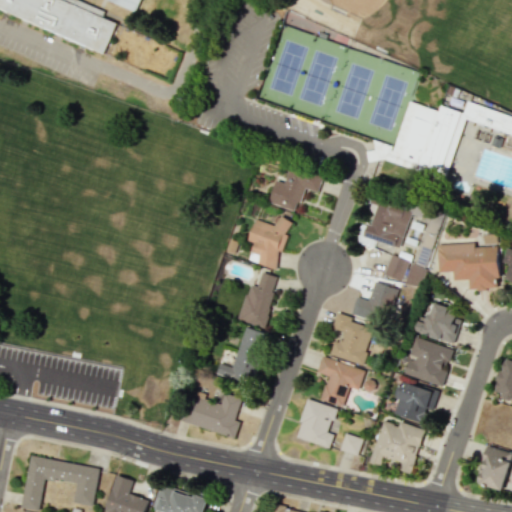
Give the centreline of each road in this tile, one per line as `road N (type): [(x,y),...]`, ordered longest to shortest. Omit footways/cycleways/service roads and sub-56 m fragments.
road 1 (tertiary): [(13,414),(458,511)]
road 2 (residential): [(257,471),(240,511),(435,507)]
road 3 (residential): [(323,268),(257,471)]
road 4 (residential): [(435,507),(493,330),(511,322)]
